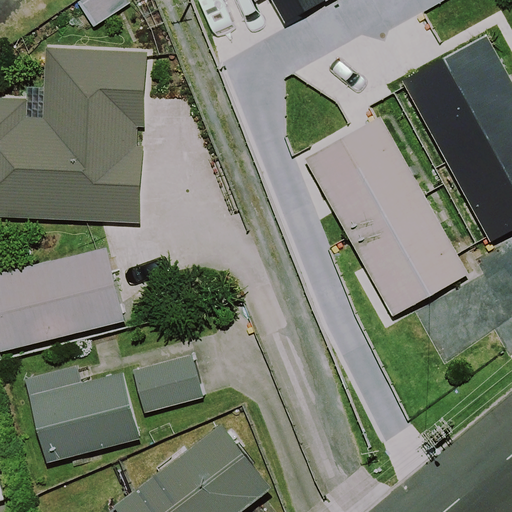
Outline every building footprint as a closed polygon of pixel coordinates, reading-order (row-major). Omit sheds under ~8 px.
[(511,83),(485,33),(401,78),(489,241),(511,228),(511,83)] [(147,52),(46,46),(43,100),(0,97),(0,215),(137,223),(141,145),(137,144),(138,126),(143,126),(147,52)] [(379,114),(302,157),(391,315),(468,272),(379,114)] [(0,349),(124,318),(105,246),(0,272),(0,349)] [(201,396),(190,353),(133,368),(144,411),(201,396)] [(139,437),(123,371),(81,382),(77,363),(24,376),(45,461),(139,437)] [(235,511),(271,485),(221,420),(113,503),(115,505),(106,511),(235,511)]
